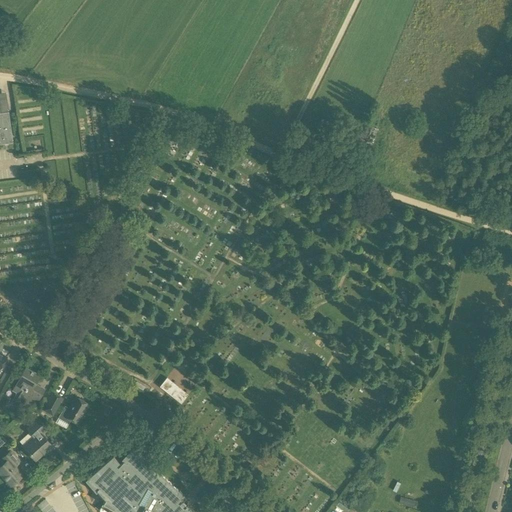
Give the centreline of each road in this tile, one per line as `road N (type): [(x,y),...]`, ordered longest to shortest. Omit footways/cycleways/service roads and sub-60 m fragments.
road 1 (residential): [(511,232),(189,119),(0,76)]
road 2 (tertiary): [(468,511),(511,337)]
road 3 (residential): [(10,511),(134,408)]
road 4 (residential): [(134,408),(0,329)]
road 5 (residential): [(238,487),(134,408)]
